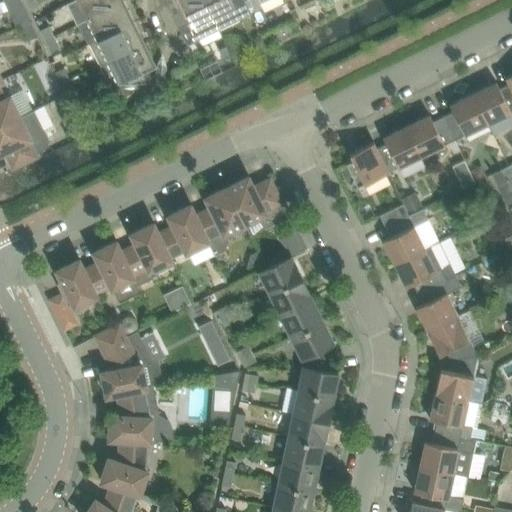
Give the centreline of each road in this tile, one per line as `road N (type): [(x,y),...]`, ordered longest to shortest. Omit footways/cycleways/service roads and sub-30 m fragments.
road 1 (residential): [(357,511),(385,372),(383,339),(288,127)]
road 2 (residential): [(0,263),(288,127)]
road 3 (residential): [(18,511),(50,465),(56,416),(0,283)]
road 4 (residential): [(288,127),(511,23)]
